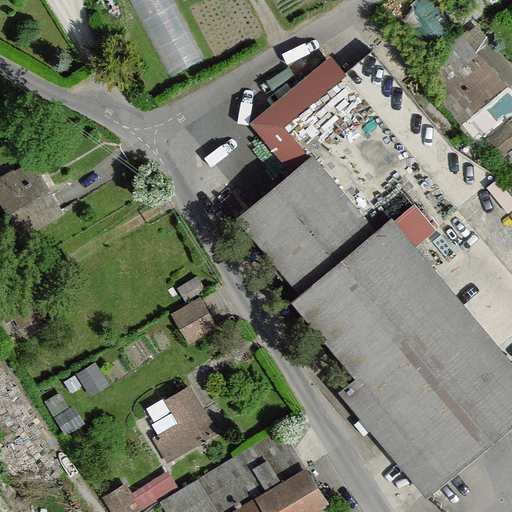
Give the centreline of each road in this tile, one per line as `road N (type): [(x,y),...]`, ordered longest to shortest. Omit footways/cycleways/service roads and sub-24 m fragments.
road 1 (unclassified): [(381,511),(145,133)]
road 2 (unclassified): [(372,0),(145,133)]
road 3 (unclassified): [(0,63),(145,133)]
